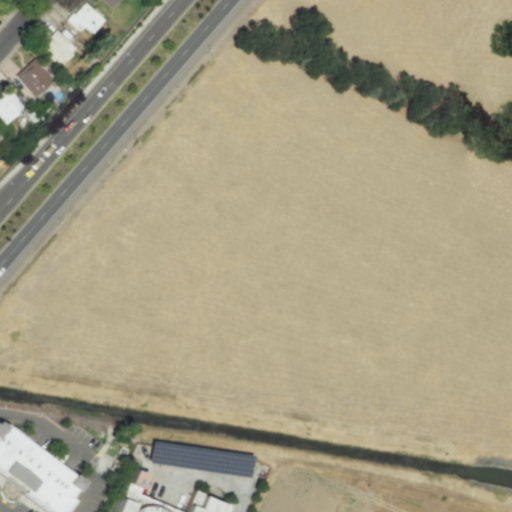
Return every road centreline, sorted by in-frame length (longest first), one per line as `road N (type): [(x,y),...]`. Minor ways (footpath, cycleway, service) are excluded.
road 1 (secondary): [(0,262),(227,0)]
road 2 (secondary): [(180,0),(0,208)]
